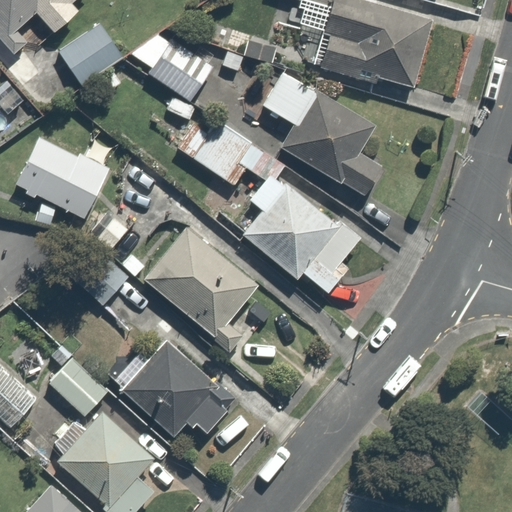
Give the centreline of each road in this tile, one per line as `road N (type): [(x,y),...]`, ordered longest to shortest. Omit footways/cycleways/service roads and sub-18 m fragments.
road 1 (residential): [(257,511),(454,271)]
road 2 (residential): [(511,93),(454,271)]
